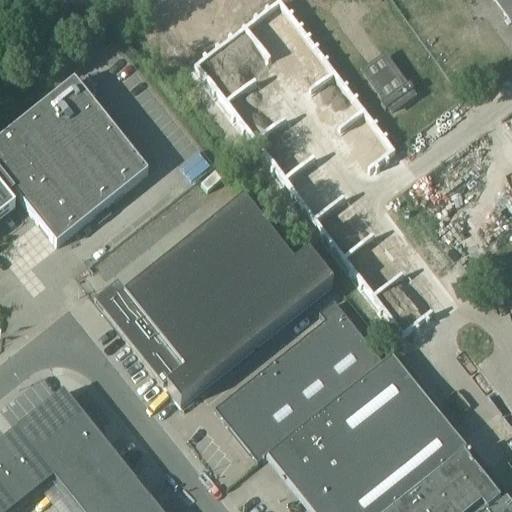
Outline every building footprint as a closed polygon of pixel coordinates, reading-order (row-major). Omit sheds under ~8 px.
[(511,0),(492,0),(511,25),(511,24),(511,0)] [(384,60),(363,75),(383,104),(380,106),(384,113),(388,110),(391,114),(412,99),(409,95),(413,92),(408,86),(404,88),(384,60)] [(74,85),(0,143),(0,180),(14,198),(56,251),(98,217),(148,177),(74,85)] [(0,222),(15,211),(8,202),(14,198),(0,180),(0,222)] [(166,394),(180,411),(332,289),(307,258),(293,269),(242,206),(191,247),(130,296),(124,301),(117,292),(116,292),(111,296),(99,306),(93,310),(103,322),(117,339),(162,396),(166,393),(166,394)] [(214,414),(255,466),(257,468),(262,464),(292,441),(382,368),(333,307),(318,319),(324,326),(214,414)] [(265,463),(303,511),(394,511),(463,457),(466,454),(392,361),(382,368),(292,441),(262,464),(263,465),(265,463)] [(0,511),(15,511),(53,483),(76,511),(155,511),(136,487),(63,396),(0,445),(0,511)] [(488,511),(499,504),(499,503),(463,457),(394,511),(488,511)] [(511,511),(511,510),(506,503),(495,511),(511,511)]
